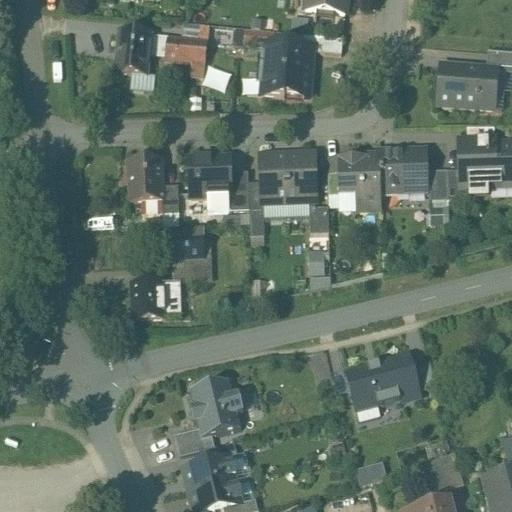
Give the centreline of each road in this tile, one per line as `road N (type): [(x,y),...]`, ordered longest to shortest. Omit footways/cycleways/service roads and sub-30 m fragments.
road 1 (tertiary): [(511,275),(78,375)]
road 2 (residential): [(42,135),(335,128),(364,113),(381,77),(391,0)]
road 3 (residential): [(42,135),(59,311),(78,375)]
road 4 (tertiary): [(78,375),(132,511)]
road 5 (residential): [(23,0),(42,135)]
